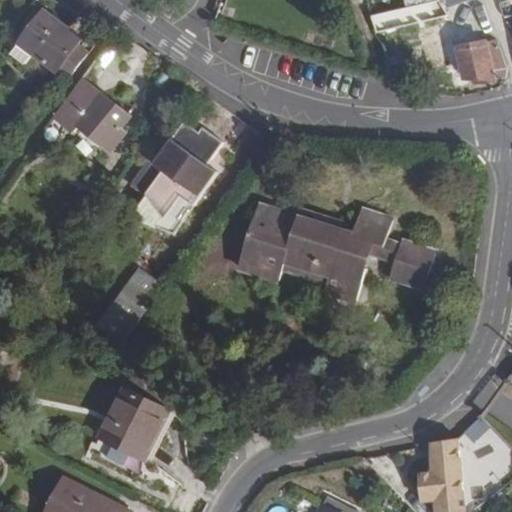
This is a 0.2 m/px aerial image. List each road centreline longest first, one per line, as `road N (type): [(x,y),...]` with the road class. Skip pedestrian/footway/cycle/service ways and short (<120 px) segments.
road 1 (tertiary): [(115,0),(232,82),(288,105),(446,123),(511,109)]
road 2 (residential): [(461,380),(417,419),(262,463),(221,511)]
road 3 (unknown): [(157,272),(228,175),(264,96)]
road 4 (residential): [(511,179),(485,336)]
